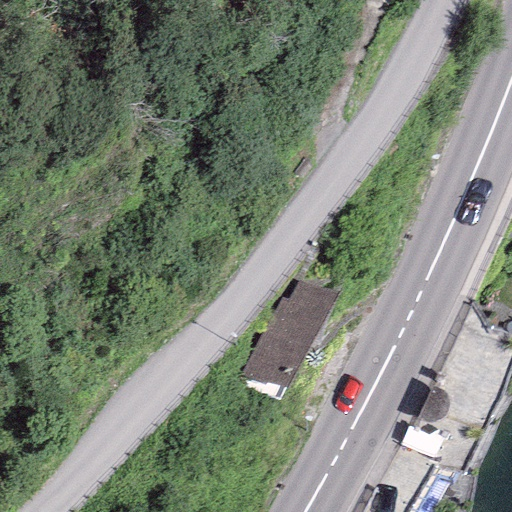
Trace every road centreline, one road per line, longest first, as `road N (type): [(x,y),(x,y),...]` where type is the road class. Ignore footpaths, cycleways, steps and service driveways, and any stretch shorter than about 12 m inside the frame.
road 1 (residential): [(440,0),(371,118),(212,335),(37,511)]
road 2 (primary): [(305,511),(454,216),(511,73)]
